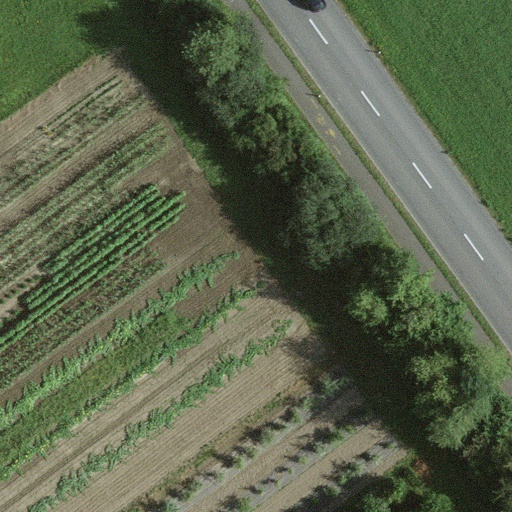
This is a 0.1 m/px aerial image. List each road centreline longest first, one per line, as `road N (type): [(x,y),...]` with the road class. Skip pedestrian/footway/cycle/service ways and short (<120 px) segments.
road 1 (tertiary): [(511,298),(294,0)]
road 2 (track): [(481,511),(360,351)]
